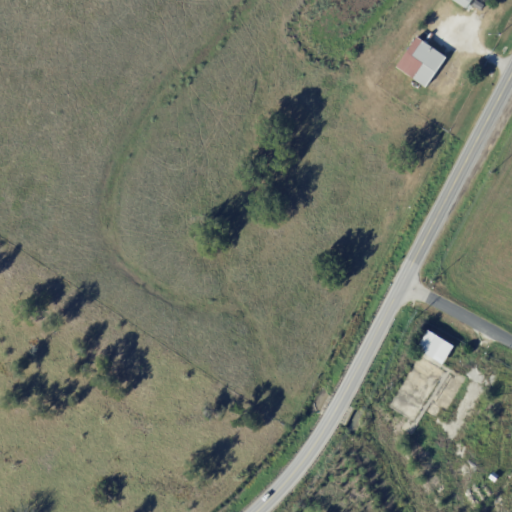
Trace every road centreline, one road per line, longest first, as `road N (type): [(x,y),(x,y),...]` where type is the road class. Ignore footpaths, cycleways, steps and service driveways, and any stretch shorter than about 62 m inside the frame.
road 1 (secondary): [(254,511),(318,437),(511,79)]
road 2 (residential): [(401,283),(511,343)]
